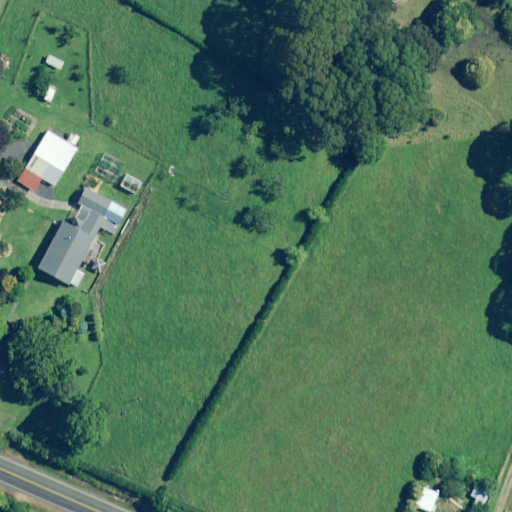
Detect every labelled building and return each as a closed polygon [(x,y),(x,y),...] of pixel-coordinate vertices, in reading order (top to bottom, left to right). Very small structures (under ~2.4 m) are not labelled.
[(64,63),(49,56),(45,63),(60,70),(64,63)] [(49,85),(41,100),(51,105),(59,91),(49,85)] [(77,150),(48,132),(25,169),(54,187),(77,150)] [(142,183),(126,175),(120,187),(136,195),(142,183)] [(68,285),(98,229),(114,237),(120,227),(104,218),(112,203),(85,189),(77,204),(81,206),(70,226),(62,222),(37,269),(68,285)] [(98,257),(89,271),(99,277),(108,263),(98,257)] [(429,492),(421,488),(412,505),(421,509),(429,492)] [(481,511),(489,495),(474,488),(470,497),(476,499),(470,511),(481,511)]
